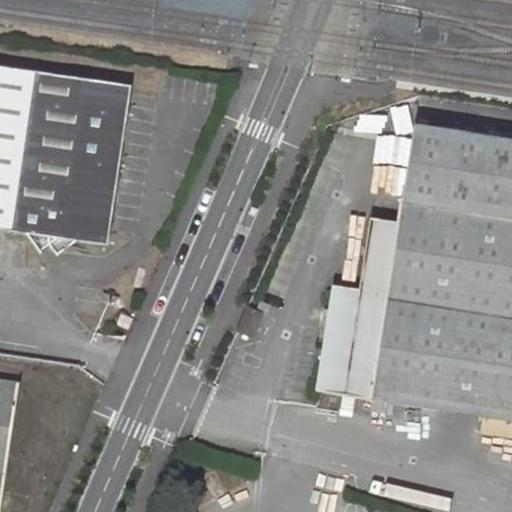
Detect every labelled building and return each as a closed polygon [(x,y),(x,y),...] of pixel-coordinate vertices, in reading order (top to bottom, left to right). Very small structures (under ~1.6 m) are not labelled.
[(99,84),(0,69),(0,232),(30,237),(42,254),(53,247),(61,256),(80,242),(110,219),(104,210),(115,200),(131,90),(113,87),(102,89),(99,84)] [(484,418),(482,432),(511,436),(511,145),(422,131),(413,130),(401,203),(399,202),(395,225),(370,221),(358,292),(331,287),(315,392),(484,418)] [(110,219),(80,242),(109,246),(115,200),(104,210),(110,219)] [(247,308),(237,332),(252,339),(263,316),(247,308)] [(0,508),(19,387),(0,384),(0,508)]
